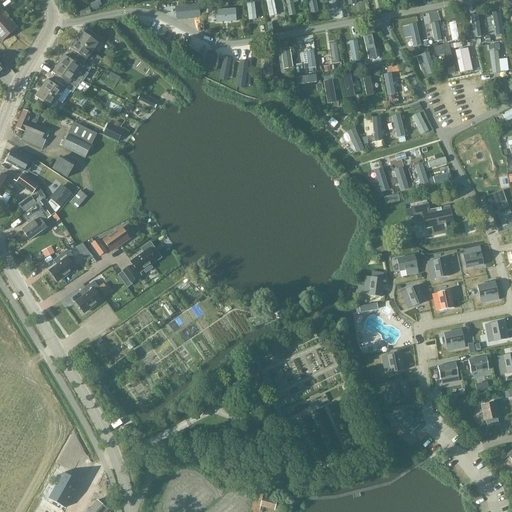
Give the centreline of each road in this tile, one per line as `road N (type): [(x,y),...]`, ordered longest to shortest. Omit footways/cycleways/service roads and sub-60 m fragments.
road 1 (tertiary): [(129,511),(112,449),(44,329)]
road 2 (residential): [(511,305),(488,229),(442,137)]
road 3 (residential): [(425,407),(416,329),(511,308)]
